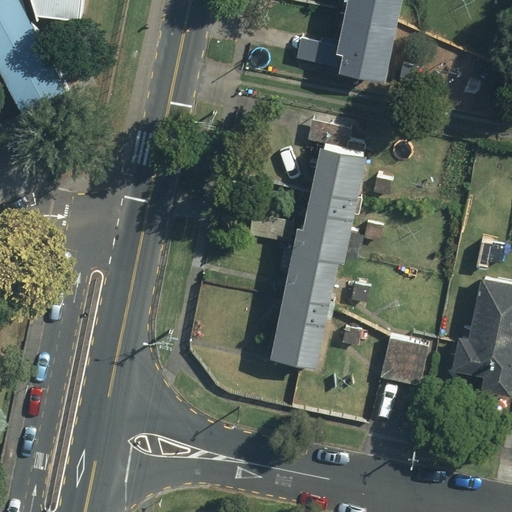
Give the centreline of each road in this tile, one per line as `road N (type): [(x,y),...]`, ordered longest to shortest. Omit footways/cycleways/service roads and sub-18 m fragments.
road 1 (secondary): [(105,408),(190,0)]
road 2 (residential): [(315,476),(92,475)]
road 3 (residential): [(105,408),(315,476)]
road 4 (residential): [(315,476),(487,511)]
